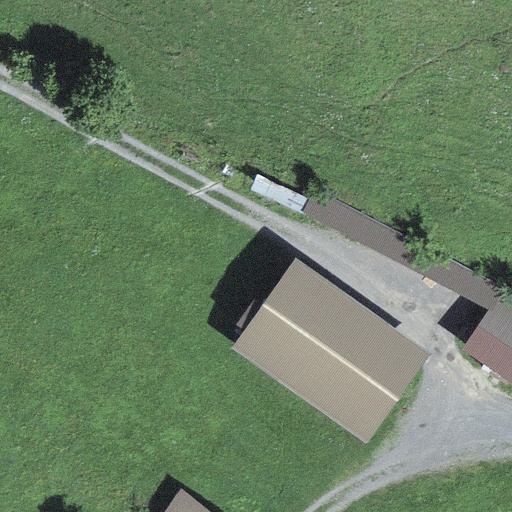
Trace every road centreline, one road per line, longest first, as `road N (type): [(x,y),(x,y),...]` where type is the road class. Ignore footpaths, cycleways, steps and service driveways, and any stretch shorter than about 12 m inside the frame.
road 1 (track): [(0,77),(299,236),(431,332),(469,388),(481,445),(511,442)]
road 2 (track): [(481,445),(370,479),(324,511)]
